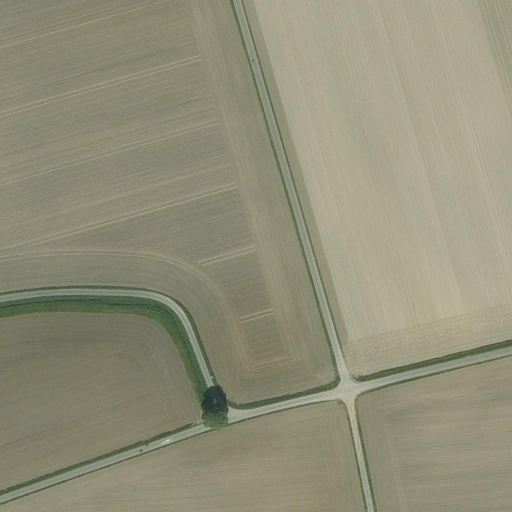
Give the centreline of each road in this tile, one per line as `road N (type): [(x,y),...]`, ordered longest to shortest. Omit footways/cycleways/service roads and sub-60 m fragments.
road 1 (unclassified): [(348,390),(236,0)]
road 2 (unclassified): [(234,417),(169,300),(106,290),(0,298)]
road 3 (unclassified): [(234,417),(0,500)]
road 4 (unclassified): [(511,350),(348,390)]
road 5 (track): [(348,390),(371,511)]
